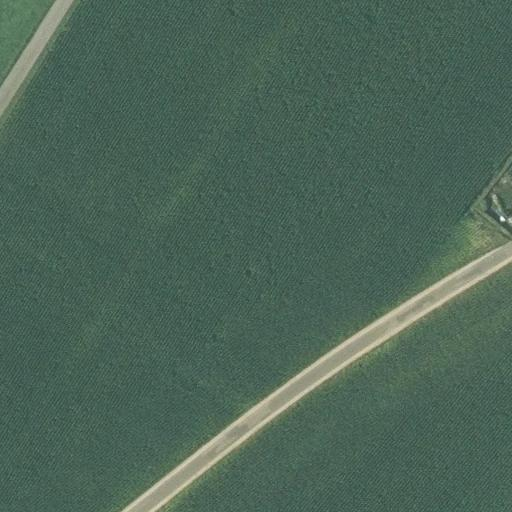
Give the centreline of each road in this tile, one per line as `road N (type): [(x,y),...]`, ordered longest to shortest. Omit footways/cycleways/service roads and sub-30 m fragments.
road 1 (unclassified): [(122,511),(201,444),(511,259)]
road 2 (unclassified): [(74,0),(0,116)]
